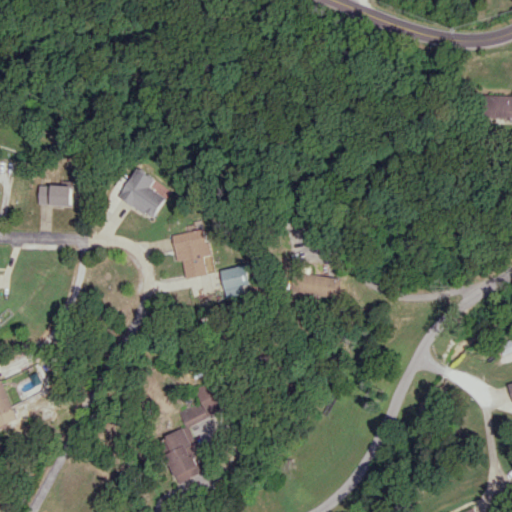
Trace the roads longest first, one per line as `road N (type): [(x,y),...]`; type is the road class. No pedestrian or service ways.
road 1 (residential): [(34,511),(135,325),(141,257),(127,245),(0,237)]
road 2 (residential): [(312,511),(358,473),(435,328),(511,269)]
road 3 (residential): [(511,30),(484,47),(450,44),(402,33),(329,0)]
